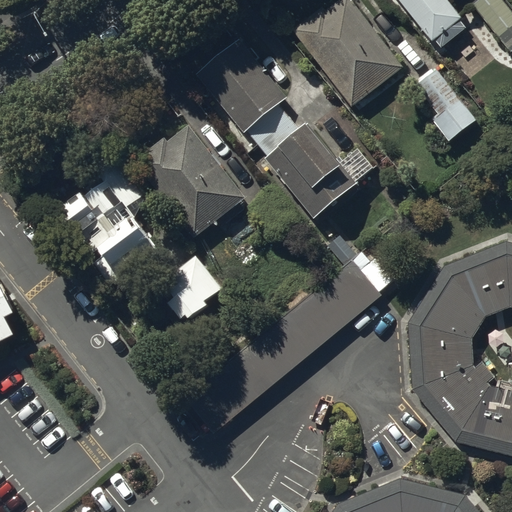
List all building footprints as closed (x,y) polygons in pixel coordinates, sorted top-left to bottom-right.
[(323,12),(292,35),(353,114),(405,74),(348,0),(327,17),(323,12)] [(394,0),(434,50),(436,48),(442,54),(467,35),(460,26),(463,24),(446,3),(448,0),(394,0)] [(511,15),(498,0),(485,0),(473,10),(511,56),(511,15)] [(240,45),(197,81),(245,140),(248,138),(269,163),(265,166),(316,228),(359,193),(308,130),(302,134),(283,111),(289,106),(240,45)] [(479,129),(438,74),(409,96),(449,151),(479,129)] [(136,168),(192,243),(245,204),(188,129),(136,168)] [(84,230),(112,277),(151,254),(127,214),(148,202),(128,169),(51,215),(66,241),(84,230)] [(511,249),(490,250),(458,261),(431,283),(413,311),(404,344),(406,377),(418,409),(440,435),(469,453),(502,461),(511,460),(511,249)] [(153,295),(183,334),(229,299),(199,260),(153,295)] [(187,403),(214,437),(385,301),(358,267),(187,403)] [(0,360),(20,350),(0,308),(0,360)] [(423,490),(389,491),(357,502),(344,511),(473,511),(458,500),(423,490)]
